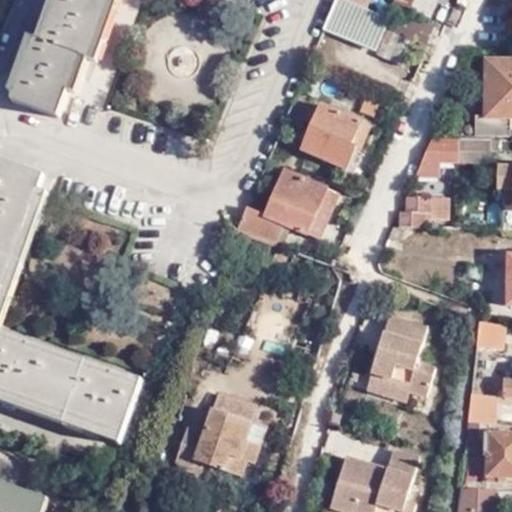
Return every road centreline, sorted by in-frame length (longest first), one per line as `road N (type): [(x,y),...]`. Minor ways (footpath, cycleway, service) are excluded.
road 1 (residential): [(463,0),(356,283),(290,511)]
road 2 (residential): [(0,121),(222,211),(314,0)]
